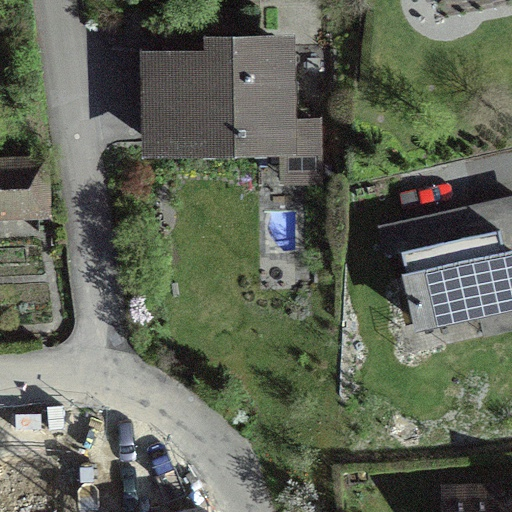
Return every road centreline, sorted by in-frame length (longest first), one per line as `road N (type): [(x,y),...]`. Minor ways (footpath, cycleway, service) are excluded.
road 1 (residential): [(55,0),(110,378)]
road 2 (residential): [(110,378),(174,408),(223,455),(253,511)]
